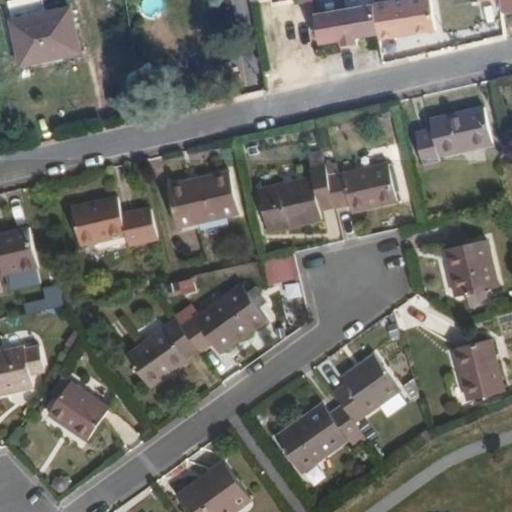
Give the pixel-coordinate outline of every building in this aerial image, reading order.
[(430,0),(399,0),(374,4),(379,34),(380,39),(436,29),(430,0)] [(511,0),(501,0),(503,13),(511,11),(511,0)] [(357,38),(379,34),(374,4),(315,14),(321,44),(343,40),(344,46),(358,43),(357,38)] [(80,52),(70,7),(11,21),(21,66),(80,52)] [(493,144),(485,107),(431,120),(433,130),(416,134),(424,170),(441,166),(440,158),(493,144)] [(308,157),(311,168),(327,164),(324,153),(308,157)] [(327,164),(311,168),(313,178),(260,191),(270,232),(323,220),(321,210),(336,207),(330,178),(328,166),(327,164)] [(330,178),(336,207),(337,208),(350,205),(352,214),(399,203),(390,164),(339,176),(330,178)] [(328,166),(330,178),(339,176),(337,165),(328,166)] [(241,214),(229,172),(169,186),(178,228),(241,214)] [(144,242),(137,212),(123,215),(118,197),(73,207),(82,246),(127,235),(129,245),(144,242)] [(152,208),(137,212),(144,242),(159,239),(152,208)] [(0,275),(39,267),(29,227),(0,233),(0,275)] [(457,297),(470,294),(486,290),(498,287),(486,241),(446,250),(457,297)] [(291,256),(265,261),(269,283),(295,278),(291,256)] [(182,326),(198,349),(201,352),(213,344),(220,353),(267,319),(241,285),(195,317),(182,326)] [(486,290),(470,294),(472,305),(488,301),(486,290)] [(189,309),(177,318),(182,326),(195,317),(189,309)] [(182,326),(177,318),(165,327),(166,330),(129,356),(151,387),(189,360),(187,356),(198,349),(182,326)] [(76,350),(85,337),(77,332),(69,346),(76,350)] [(505,391),(491,340),(455,349),(468,402),(505,391)] [(0,395),(36,387),(32,371),(46,368),(41,345),(26,349),(26,346),(0,351),(0,395)] [(345,385),(335,393),(344,405),(357,423),(401,392),(375,356),(342,380),(345,385)] [(59,374),(47,391),(60,400),(71,382),(59,374)] [(71,382),(60,400),(50,414),(87,440),(110,408),(71,382)] [(357,423),(344,405),(331,415),(323,404),(276,438),(302,473),(349,439),(362,429),(357,423)] [(357,450),(369,441),(362,429),(349,439),(357,450)] [(234,511),(252,499),(226,464),(212,474),(214,477),(181,501),(188,511),(234,511)]
